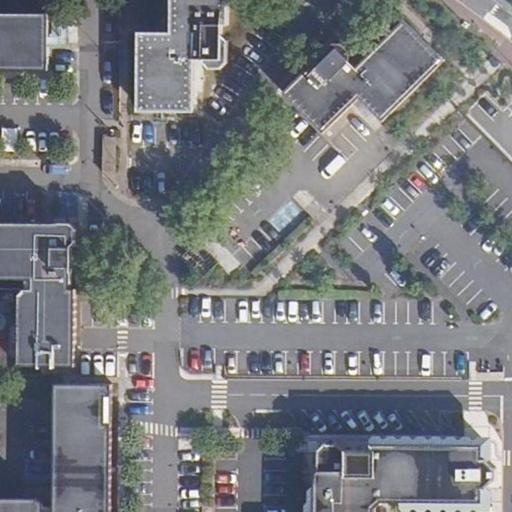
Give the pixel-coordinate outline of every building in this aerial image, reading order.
[(230,24),(230,0),(173,0),(173,19),(177,23),(177,31),(141,30),(140,109),(196,109),(197,57),(204,57),(204,68),(230,68),(230,39),(225,35),(226,24),(230,24)] [(0,68),(51,69),(52,12),(0,11),(0,68)] [(357,93),(361,98),(385,122),(445,61),(406,21),(358,67),(353,62),(358,56),(341,38),(325,53),(327,60),(320,66),(317,62),(285,93),(325,134),(354,106),(353,97),(357,93)] [(354,106),(361,98),(357,93),(353,97),(354,106)] [(117,170),(117,140),(106,140),(105,169),(117,170)] [(18,364),(75,364),(77,287),(72,287),(73,247),(79,240),(80,227),(74,223),(59,222),(52,228),(45,228),(40,223),(0,222),(0,279),(28,280),(29,289),(22,289),(19,296),(18,364)] [(112,511),(114,384),(56,384),(55,506),(49,505),(49,503),(43,496),(0,496),(0,511),(112,511)] [(493,459),(493,447),(492,447),(492,446),(491,446),(491,445),(466,445),(376,443),(375,449),(349,449),(341,441),(328,441),(320,447),(320,465),(326,470),(326,483),(320,483),(319,511),(377,511),(378,506),(371,499),(377,493),(384,501),(465,503),(473,502),(493,503),(494,488),(501,487),(501,476),(498,476),(498,466),(493,459)] [(378,506),(384,501),(377,493),(371,499),(378,506)]
